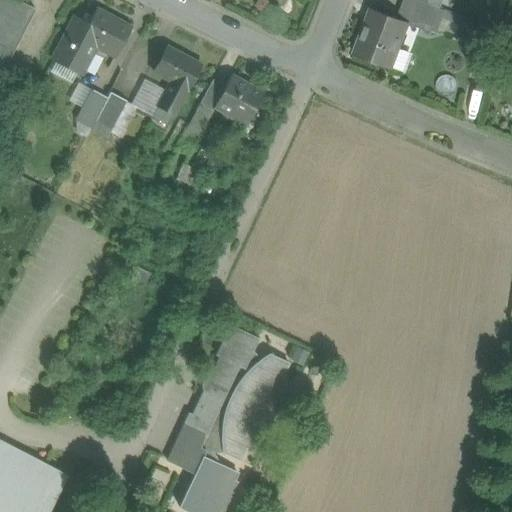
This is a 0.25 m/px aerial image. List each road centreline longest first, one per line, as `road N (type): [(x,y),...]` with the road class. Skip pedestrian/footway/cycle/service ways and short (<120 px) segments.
road 1 (residential): [(116,486),(310,71)]
road 2 (residential): [(310,71),(511,159)]
road 3 (residential): [(161,0),(310,71)]
